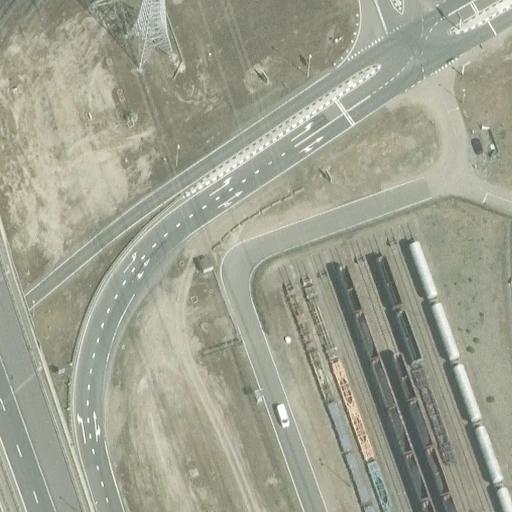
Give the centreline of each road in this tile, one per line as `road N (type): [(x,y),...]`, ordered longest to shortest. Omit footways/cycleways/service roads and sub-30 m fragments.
road 1 (trunk): [(103,511),(80,408),(83,362),(101,309),(139,256),(176,224),(422,60)]
road 2 (trunk): [(393,37),(133,216),(0,324)]
